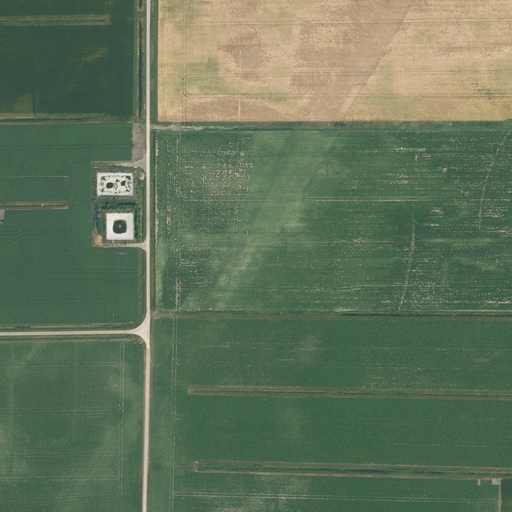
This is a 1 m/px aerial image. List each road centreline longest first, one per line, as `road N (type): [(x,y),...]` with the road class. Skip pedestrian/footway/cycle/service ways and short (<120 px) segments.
road 1 (unclassified): [(0,333),(147,331),(147,0)]
road 2 (track): [(147,331),(144,511)]
